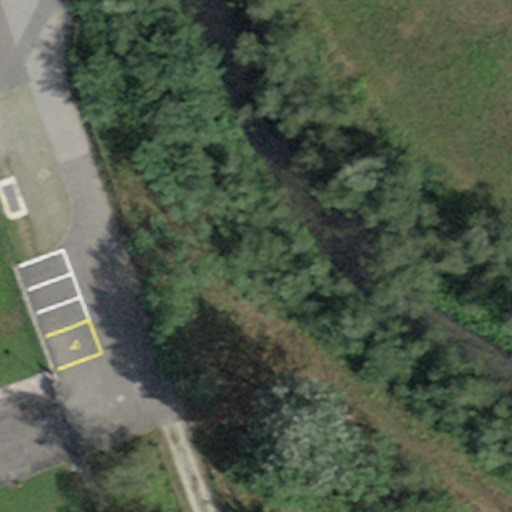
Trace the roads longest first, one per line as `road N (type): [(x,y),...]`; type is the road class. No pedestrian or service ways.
road 1 (track): [(169,430),(251,409),(354,409),(437,449),(511,509)]
road 2 (track): [(199,511),(155,391)]
